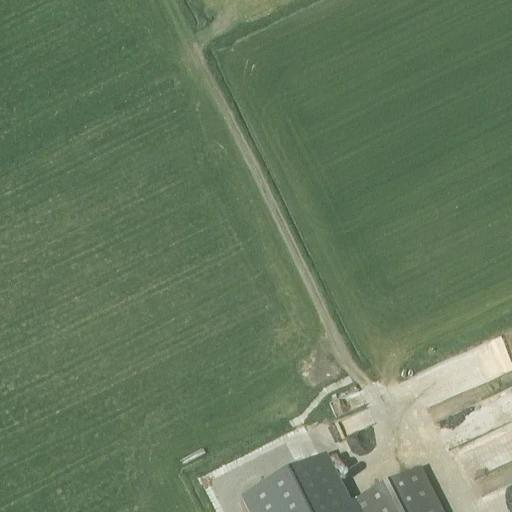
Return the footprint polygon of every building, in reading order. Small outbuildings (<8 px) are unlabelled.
[(363,398),(376,391),(368,375),(355,382),(363,398)] [(393,385),(370,394),(382,424),(405,415),(401,405),(428,394),(423,381),(395,392),(393,385)] [(363,416),(370,431),(379,426),(373,412),(363,416)] [(476,482),(511,465),(511,433),(464,455),(476,482)] [(358,492),(380,483),(370,460),(360,464),(358,457),(345,462),(358,492)] [(441,511),(420,470),(346,507),(347,511),(441,511)] [(338,511),(337,510),(335,507),(330,503),(326,501),(320,499),(314,499),(308,499),(304,501),(299,503),(294,507),(290,511),(338,511)]
